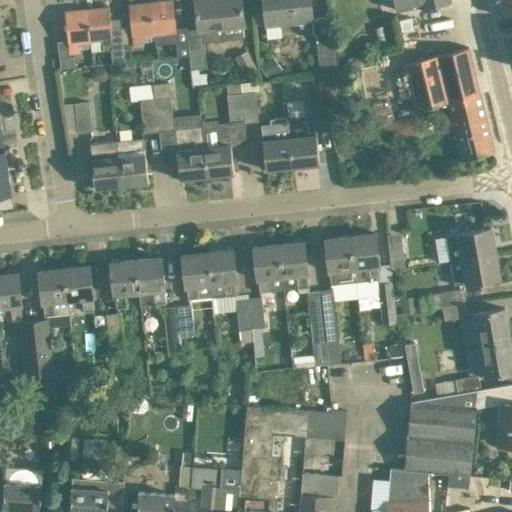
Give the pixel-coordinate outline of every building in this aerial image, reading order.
[(186,26),(176,27),(173,0),(162,0),(151,1),(154,32),(155,43),(167,42),(176,41),(177,56),(190,54),(188,38),(186,26)] [(198,28),(244,23),(241,0),(195,0),(197,15),(198,28)] [(299,22),(313,21),(313,19),(310,0),(263,0),(266,26),(281,24),(281,31),(300,29),(299,22)] [(511,11),(511,0),(496,0),(500,14),(511,11)] [(154,32),(151,1),(129,4),(134,45),(144,44),(142,33),(154,32)] [(109,6),(88,8),(91,39),(103,38),(104,48),(114,47),(109,6)] [(91,39),(88,8),(66,10),(70,52),(80,51),(79,40),(91,39)] [(188,38),(190,54),(191,68),(207,66),(203,36),(188,38)] [(342,39),(333,40),(337,72),(328,73),(331,107),(347,106),(342,39)] [(332,40),(317,42),(319,71),(328,70),(328,73),(337,72),(333,40),(332,40)] [(417,108),(448,100),(480,92),(469,46),(406,62),(417,108)] [(235,56),(245,74),(258,68),(248,49),(235,56)] [(353,59),(355,67),(377,63),(376,55),(353,59)] [(61,67),(75,65),(74,56),(60,57),(61,67)] [(270,78),(280,70),(270,57),(260,65),(270,78)] [(331,107),(328,73),(328,70),(319,71),(311,72),(315,115),(331,114),(331,107)] [(367,105),(361,70),(352,71),(358,106),(367,105)] [(259,90),(258,80),(241,82),(245,122),(259,121),(256,91),(259,90)] [(245,122),(241,82),(226,84),(230,124),(245,122)] [(463,159),(494,150),(480,92),(448,100),(463,159)] [(155,97),(160,130),(174,129),(170,96),(155,97)] [(143,132),(160,130),(155,97),(139,99),(143,132)] [(89,100),(75,102),(78,132),(92,130),(89,100)] [(382,122),(384,128),(342,141),(347,159),(422,135),(415,112),(382,122)] [(303,114),(288,116),(293,165),(320,163),(314,118),(304,119),(303,114)] [(293,165),(288,116),(270,118),(270,123),(262,124),(264,138),(263,139),(266,168),(293,165)] [(205,145),(204,145),(202,124),(175,127),(181,178),(209,175),(205,145)] [(209,175),(234,172),(234,170),(229,127),(219,128),(221,143),(205,145),(209,175)] [(117,139),(122,184),(149,181),(144,137),(117,139)] [(122,184),(117,139),(90,142),(95,187),(122,184)] [(0,149),(0,171),(8,171),(5,148),(0,149)] [(0,194),(12,193),(8,171),(0,171),(0,194)] [(460,244),(462,256),(495,251),(491,226),(447,234),(448,246),(460,244)] [(351,235),(356,280),(380,278),(379,263),(380,263),(377,232),(351,235)] [(401,232),(388,233),(391,269),(405,267),(401,232)] [(351,235),(325,237),(329,269),(330,269),(332,283),(356,280),(351,235)] [(279,243),(284,288),(309,286),(307,271),(308,271),(305,240),(279,243)] [(279,243),(254,245),(257,277),(259,277),(260,291),(284,288),(279,243)] [(233,248),(208,250),(213,296),(228,295),(237,294),(235,280),(237,279),(233,248)] [(213,296),(208,250),(182,253),(186,284),(188,284),(190,299),(199,298),(213,296)] [(462,256),(451,258),(455,284),(500,276),(495,251),(462,256)] [(162,255),(136,258),(142,304),(166,301),(164,287),(165,286),(162,255)] [(125,292),(139,290),(140,304),(142,304),(136,258),(111,261),(114,292),(116,292),(118,307),(126,306),(125,292)] [(90,263),(65,266),(68,298),(83,296),(85,310),(95,309),(93,295),(94,295),(90,263)] [(56,313),(56,314),(70,312),(68,298),(65,266),(39,269),(43,301),(44,301),(46,315),(56,313)] [(18,271),(0,273),(0,304),(12,303),(13,318),(22,317),(20,303),(22,303),(18,271)] [(395,318),(391,281),(378,283),(382,319),(395,318)] [(435,306),(466,301),(463,287),(433,293),(435,306)] [(339,340),(335,300),(333,288),(320,289),(326,341),(328,341),(339,340)] [(320,289),(307,291),(314,355),(291,357),(292,367),(330,364),(328,341),(326,341),(320,289)] [(261,296),(249,296),(253,340),(256,371),(265,370),(261,326),(265,326),(263,295),(261,296)] [(401,297),(403,312),(418,310),(416,295),(401,297)] [(240,341),(253,340),(249,296),(236,298),(238,329),(239,329),(240,341)] [(466,301),(435,306),(436,308),(442,307),(444,319),(468,315),(466,301)] [(190,304),(177,305),(181,335),(194,333),(191,304),(190,304)] [(163,306),(166,336),(181,335),(177,305),(163,306)] [(510,339),(505,307),(474,312),(479,344),(510,339)] [(123,341),(120,312),(106,313),(109,343),(123,341)] [(51,380),(50,372),(54,372),(48,319),(46,319),(34,320),(42,382),(51,380)] [(42,382),(34,320),(20,322),(27,375),(33,374),(33,382),(42,382)] [(511,370),(511,347),(510,339),(479,344),(484,375),(511,370)] [(415,341),(405,343),(409,367),(419,365),(415,341)] [(389,344),(390,356),(403,355),(401,342),(389,344)] [(424,390),(419,365),(409,367),(414,392),(424,390)] [(434,382),(437,395),(481,388),(479,374),(459,377),(434,382)] [(402,467),(402,469),(417,470),(470,475),(476,406),(500,404),(496,442),(508,443),(511,443),(511,382),(481,388),(437,395),(412,399),(402,467)] [(277,511),(281,454),(272,453),(274,432),(306,435),(307,435),(309,408),(248,403),(241,487),(239,508),(277,511)] [(347,409),(334,408),(331,437),(345,438),(347,409)] [(78,458),(79,436),(62,434),(61,457),(63,457),(74,458),(78,458)] [(91,446),(90,459),(107,460),(108,447),(91,446)] [(183,450),(182,463),(193,464),(194,451),(183,450)] [(483,472),(483,467),(479,462),(472,461),(472,472),(483,472)] [(6,465),(4,486),(3,506),(40,509),(42,483),(31,482),(32,467),(6,465)] [(201,511),(239,511),(239,508),(241,487),(222,484),(224,467),(193,465),(191,487),(204,488),(202,509),(201,509),(201,511)] [(427,511),(427,499),(429,499),(429,491),(418,491),(417,470),(402,469),(402,467),(390,466),(389,478),(388,500),(385,500),(385,511),(427,511)] [(303,471),(299,511),(329,511),(330,495),(337,496),(339,474),(303,471)] [(72,484),(71,491),(70,511),(89,511),(106,511),(108,493),(109,488),(72,484)] [(139,490),(138,495),(137,511),(174,511),(175,498),(176,493),(139,490)]
